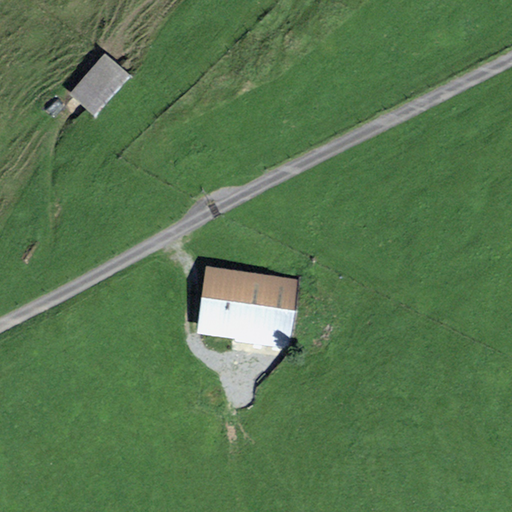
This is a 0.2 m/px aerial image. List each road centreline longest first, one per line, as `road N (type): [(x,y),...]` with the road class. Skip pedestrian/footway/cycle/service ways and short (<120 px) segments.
road 1 (unclassified): [(511,64),(0,330)]
road 2 (track): [(64,112),(48,178),(50,234),(4,328)]
